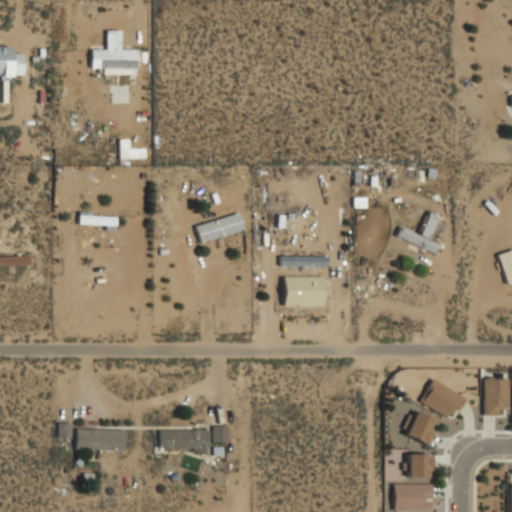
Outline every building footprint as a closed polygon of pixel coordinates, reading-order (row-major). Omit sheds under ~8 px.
[(0,75),(21,75),(21,53),(11,53),(11,45),(0,45),(0,75)] [(135,68),(135,49),(89,49),(89,67),(101,67),(101,73),(113,73),(113,67),(135,68)] [(397,224),(393,236),(432,251),(441,228),(432,225),(436,213),(426,209),(417,232),(397,224)] [(197,240),(241,228),(236,211),(192,224),(197,240)] [(75,224),(114,224),(114,213),(75,213),(75,224)] [(504,282),(511,279),(511,247),(495,253),(504,282)] [(325,265),(325,254),(277,254),(277,265),(325,265)] [(0,265),(28,265),(28,255),(0,255),(0,265)] [(449,420),(463,397),(430,377),(416,400),(449,420)] [(481,414),(500,414),(500,406),(508,406),(508,377),(481,377),(481,414)] [(433,418),(411,410),(402,434),(423,442),(433,418)] [(68,421),(55,421),(55,436),(68,436),(68,421)] [(224,424),(209,424),(209,440),(224,440),(224,424)] [(121,427),(72,427),(72,448),(121,448),(121,427)] [(205,449),(205,428),(156,428),(156,449),(205,449)] [(426,451),(404,451),(404,475),(426,475),(426,451)] [(390,508),(428,508),(428,482),(390,482),(390,508)]
